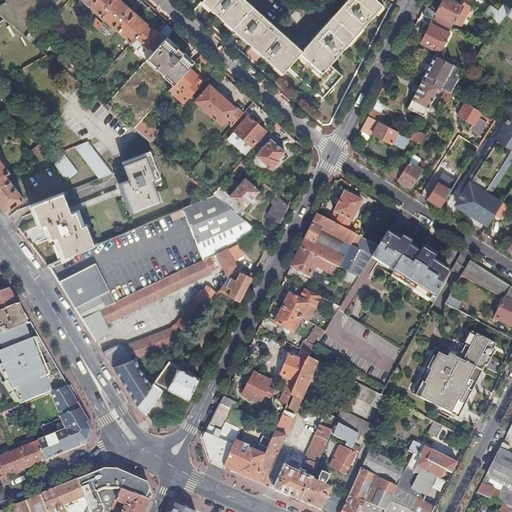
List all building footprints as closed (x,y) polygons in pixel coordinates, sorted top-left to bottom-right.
[(148,25),(120,0),(83,0),(132,43),(148,25)] [(347,0),(302,50),(245,0),(204,0),(203,1),(223,19),(222,20),(263,56),(264,55),(273,64),(272,65),(283,74),(289,68),(297,75),(298,75),(314,89),(313,90),(323,98),(343,75),(330,63),(346,45),(347,46),(366,26),(365,24),(373,15),(375,16),(384,5),(378,0),(347,0)] [(461,25),(471,5),(464,1),(462,6),(451,0),(444,0),(434,19),(439,22),(452,29),(453,29),(457,23),(461,25)] [(500,23),(507,14),(510,9),(507,6),(505,4),(499,11),(490,5),(484,14),(500,23)] [(103,25),(96,18),(91,23),(99,30),(103,25)] [(439,52),(452,29),(439,22),(436,27),(431,24),(421,43),(439,52)] [(159,34),(148,25),(132,43),(130,45),(135,50),(142,42),(154,52),(166,39),(174,30),(168,24),(159,34)] [(32,43),(37,37),(31,31),(26,38),(32,43)] [(483,46),(488,40),(484,37),(478,43),(483,46)] [(166,39),(154,52),(146,62),(173,87),(190,68),(194,64),(183,55),(184,53),(178,48),(177,49),(166,39)] [(418,47),(407,41),(404,47),(415,53),(418,47)] [(439,87),(441,89),(453,65),(435,56),(425,76),(421,75),(420,77),(423,79),(439,87)] [(173,87),(146,62),(107,105),(135,129),(144,120),(170,91),(173,87)] [(190,68),(173,87),(170,91),(180,100),(185,105),(204,82),(198,77),(198,76),(190,68)] [(217,68),(211,75),(221,84),(226,77),(217,68)] [(424,116),(439,87),(423,79),(409,108),(424,116)] [(232,126),(244,112),(238,107),(237,109),(210,84),(195,101),(222,125),(226,121),(232,126)] [(446,105),(452,94),(446,91),(442,100),(445,102),(444,104),(446,105)] [(480,170),(511,120),(511,99),(509,98),(496,120),(478,148),(469,163),(480,170)] [(259,106),(254,102),(245,112),(249,116),(259,106)] [(478,117),(481,112),(465,102),(458,114),(474,124),(471,129),(479,134),(486,122),(478,117)] [(386,115),(372,109),(368,117),(381,124),(386,115)] [(266,131),(249,116),(236,131),(252,146),(266,131)] [(405,149),(410,138),(381,124),(368,117),(361,131),(373,136),(374,135),(392,144),(393,143),(405,149)] [(144,120),(135,129),(151,142),(159,133),(144,120)] [(421,144),(426,136),(421,132),(417,133),(413,140),(421,144)] [(270,139),(266,135),(260,142),(264,146),(257,155),(273,170),(281,161),(278,159),(285,151),(271,139),(270,139)] [(459,136),(452,146),(459,150),(465,139),(459,136)] [(74,147),(98,179),(112,174),(88,142),(74,147)] [(33,150),(40,160),(49,157),(50,157),(41,144),(33,150)] [(61,153),(50,157),(49,157),(66,180),(76,173),(61,153)] [(122,184),(124,188),(126,193),(134,214),(162,203),(154,182),(162,178),(152,154),(124,166),(130,181),(122,184)] [(407,185),(410,187),(422,169),(416,166),(420,159),(414,155),(407,167),(399,180),(407,185)] [(0,176),(5,174),(10,172),(0,159),(0,176)] [(511,160),(478,214),(490,222),(495,215),(503,202),(511,188),(511,160)] [(399,180),(407,167),(398,162),(390,175),(399,180)] [(0,204),(6,213),(24,199),(5,174),(0,176),(0,204)] [(454,186),(459,179),(453,175),(449,182),(454,186)] [(230,196),(220,187),(214,194),(239,216),(260,190),(245,178),(230,196)] [(441,207),(451,213),(465,191),(461,189),(465,182),(459,179),(454,186),(451,191),(441,207)] [(433,202),(441,207),(451,191),(439,183),(429,199),(433,202)] [(124,188),(70,209),(72,214),(77,211),(77,212),(126,193),(124,188)] [(331,222),(347,230),(352,221),(353,221),(363,202),(346,193),(331,222)] [(57,237),(67,257),(102,242),(101,240),(98,241),(89,223),(84,226),(77,212),(77,211),(72,214),(70,209),(62,194),(30,206),(41,227),(45,225),(52,239),(57,237)] [(250,238),(256,230),(239,216),(214,194),(212,196),(183,209),(205,259),(227,249),(250,238)] [(280,222),(289,205),(276,194),(274,199),(276,200),(269,216),(280,222)] [(503,202),(495,215),(502,220),(510,206),(503,202)] [(331,222),(318,215),(311,228),(301,248),(340,268),(341,269),(346,258),(316,242),(323,230),(352,245),(357,236),(347,230),(331,222)] [(372,258),(379,247),(357,236),(352,245),(323,230),(316,242),(346,258),(341,269),(354,275),(360,278),(372,258)] [(394,236),(388,233),(379,247),(372,258),(378,262),(394,236)] [(395,236),(394,236),(378,262),(395,272),(392,277),(393,277),(396,273),(432,296),(430,300),(430,301),(433,296),(436,298),(451,272),(445,268),(447,265),(446,265),(444,268),(434,261),(435,258),(438,254),(437,253),(435,256),(424,250),(427,246),(426,246),(422,250),(421,253),(411,246),(412,244),(413,242),(412,241),(409,246),(402,241),(405,237),(404,236),(402,238),(401,241),(395,237),(397,234),(396,234),(395,236)] [(412,241),(405,237),(402,241),(409,246),(412,241)] [(422,250),(412,244),(411,246),(421,253),(422,250)] [(437,253),(427,246),(424,250),(435,256),(437,253)] [(335,276),(340,268),(301,248),(294,260),(291,267),(311,277),(317,266),(335,276)] [(446,265),(435,258),(434,261),(444,268),(446,265)] [(511,287),(471,261),(462,277),(506,299),(511,301),(511,287)] [(393,277),(430,300),(432,296),(396,273),(393,277)] [(360,278),(354,275),(349,284),(354,287),(360,278)] [(207,305),(218,289),(208,282),(197,298),(207,305)] [(0,312),(20,304),(9,290),(0,293),(0,312)] [(311,319),(323,298),(307,290),(301,300),(291,295),(283,309),(302,319),(309,322),(311,319)] [(451,297),(446,304),(455,309),(459,302),(451,297)] [(511,301),(506,299),(496,318),(511,326),(511,301)] [(26,314),(20,304),(0,312),(0,334),(11,331),(22,327),(31,323),(26,314)] [(341,308),(335,305),(331,312),(336,315),(339,310),(341,308)] [(302,319),(283,309),(276,324),(295,333),(302,319)] [(339,310),(336,315),(328,328),(318,344),(386,387),(406,351),(339,310)] [(32,327),(31,323),(22,327),(11,331),(0,334),(0,368),(22,405),(51,393),(66,386),(58,372),(32,327)] [(328,328),(322,325),(309,344),(303,341),(299,349),(304,351),(311,355),(318,344),(328,328)] [(497,344),(473,332),(470,337),(467,338),(461,351),(462,354),(459,359),(437,348),(413,395),(459,418),(486,366),(489,365),(495,353),(494,350),(497,344)] [(311,355),(304,351),(300,360),(290,356),(282,376),(289,379),(285,385),(287,386),(294,388),(305,364),(309,357),(311,355)] [(331,369),(309,357),(305,364),(294,388),(291,395),(294,396),(290,409),(296,412),(309,383),(311,385),(314,379),(311,377),(314,370),(328,376),(331,369)] [(137,407),(152,387),(139,366),(136,358),(113,368),(126,389),(137,407)] [(272,382),(254,373),(243,396),(260,405),(265,396),(268,397),(269,395),(271,396),(274,392),(268,389),(272,382)] [(382,395),(354,381),(349,393),(387,413),(392,401),(382,395)] [(38,443),(46,461),(86,444),(89,437),(92,428),(77,403),(66,386),(51,393),(66,431),(38,443)] [(294,388),(287,386),(281,402),(287,405),(291,395),(294,388)] [(239,404),(224,397),(221,405),(236,412),(239,404)] [(26,420),(28,419),(22,405),(3,413),(5,418),(22,411),(26,420)] [(227,423),(241,430),(246,417),(236,412),(221,405),(206,434),(219,440),(227,423)] [(370,425),(341,410),(337,419),(331,434),(334,435),(334,436),(346,442),(345,445),(359,452),(360,449),(354,446),(359,434),(365,437),(370,425)] [(295,416),(285,411),(282,416),(266,456),(255,482),(266,487),(295,416)] [(286,470),(277,491),(289,497),(301,502),(311,479),(311,478),(308,476),(307,479),(301,477),(302,474),(300,473),(299,476),(296,475),(300,466),(314,472),(331,434),(337,419),(325,413),(306,458),(293,453),(291,459),(287,470),(286,470)] [(443,427),(435,422),(429,433),(437,437),(443,427)] [(233,447),(236,441),(241,430),(227,423),(219,440),(233,447)] [(212,463),(225,468),(233,447),(219,440),(206,434),(206,433),(203,439),(212,463)] [(240,475),(255,482),(266,456),(249,448),(249,447),(236,441),(233,447),(225,468),(240,475)] [(0,458),(0,467),(4,478),(25,470),(46,461),(38,443),(0,458)] [(452,473),(457,463),(416,443),(411,452),(422,458),(445,470),(452,473)] [(502,443),(500,448),(508,453),(511,448),(502,443)] [(355,453),(343,447),(341,451),(342,452),(334,469),(346,474),(350,467),(349,464),(355,453)] [(489,468),(477,493),(503,504),(511,508),(511,454),(508,453),(500,448),(489,468)] [(445,470),(422,458),(415,472),(370,450),(362,469),(376,477),(424,502),(437,477),(441,479),(445,470)] [(361,511),(376,477),(362,469),(342,511),(361,511)] [(104,470),(77,481),(84,498),(89,510),(89,511),(90,511),(97,508),(99,506),(101,505),(97,493),(104,490),(121,489),(149,501),(152,495),(147,483),(117,470),(104,470)] [(320,511),(323,511),(335,511),(341,497),(331,492),(332,489),(325,485),(328,482),(330,477),(322,473),(319,481),(319,483),(311,479),(301,502),(320,511)] [(432,511),(435,507),(424,502),(376,477),(361,511),(432,511)] [(60,488),(55,490),(62,507),(84,498),(77,481),(72,483),(60,488)] [(144,511),(149,501),(121,489),(116,501),(114,500),(111,508),(116,510),(119,503),(125,505),(122,511),(107,511),(97,508),(90,511),(144,511)] [(29,511),(50,511),(56,510),(57,511),(64,511),(62,507),(55,490),(42,495),(25,502),(29,511)] [(16,506),(10,508),(12,511),(29,511),(25,502),(16,506)]
